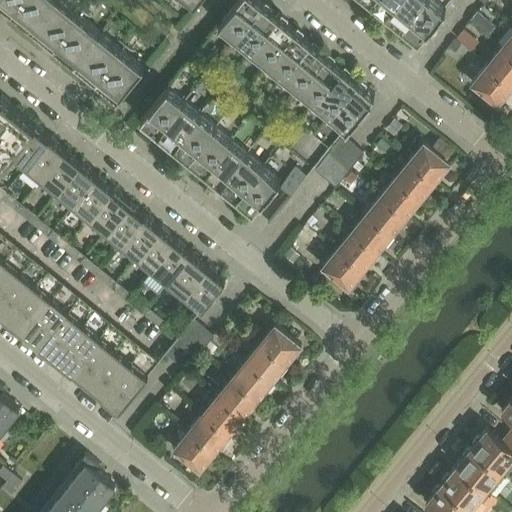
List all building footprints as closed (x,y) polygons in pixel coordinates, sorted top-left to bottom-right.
[(32,28),(55,0),(0,0),(0,2),(8,9),(9,8),(15,12),(15,13),(14,14),(32,28)] [(75,63),(101,30),(64,0),(55,0),(32,28),(51,43),(51,42),(57,47),(56,48),(75,63)] [(263,2),(261,0),(237,0),(231,8),(247,21),(263,2)] [(371,0),(387,13),(397,0),(371,0)] [(410,0),(397,0),(387,13),(403,26),(419,7),(410,0)] [(410,0),(419,7),(435,20),(451,0),(410,0)] [(279,15),(265,3),(263,2),(247,21),(263,34),(279,15)] [(419,7),(403,26),(419,39),(435,20),(419,7)] [(187,64),(186,64),(169,84),(158,98),(174,111),(190,124),(206,137),(222,150),(238,164),(254,177),(270,190),(277,181),(293,194),(359,113),(343,99),(327,86),(311,73),(294,60),(279,47),(263,34),(247,21),(231,8),(220,22),(220,23),(203,43),(204,44),(201,47),(205,50),(208,47),(307,128),(290,148),(191,68),(194,65),(189,61),(187,64)] [(295,28),(280,16),(279,15),(263,34),(279,47),(295,28)] [(311,41),(296,29),(295,28),(279,47),(294,60),(311,41)] [(117,98),(145,64),(144,63),(143,64),(101,30),(75,63),(93,78),(94,77),(99,81),(99,82),(117,98)] [(511,32),(502,45),(511,52),(511,32)] [(327,54),(312,42),(311,41),(294,60),(311,73),(327,54)] [(511,52),(502,45),(488,62),(511,82),(511,52)] [(343,67),(328,55),(327,54),(311,73),(327,86),(343,67)] [(511,86),(511,82),(488,62),(472,81),(499,103),(511,86)] [(359,80),(344,68),(343,67),(327,86),(343,99),(359,80)] [(375,93),(359,80),(343,99),(359,113),(375,93)] [(38,124),(0,93),(0,169),(11,156),(38,124)] [(142,118),(143,119),(158,131),(174,111),(158,98),(142,118)] [(174,111),(158,131),(174,144),(190,124),(174,111)] [(25,167),(51,135),(38,124),(11,156),(25,167)] [(190,124),(174,144),(190,157),(206,137),(190,124)] [(354,142),(344,134),(330,151),(340,159),(354,142)] [(40,180),(67,148),(51,135),(25,167),(40,180)] [(206,137),(190,157),(206,170),(222,150),(206,137)] [(390,144),(382,138),(377,143),(385,150),(390,144)] [(451,161),(425,139),(410,157),(437,179),(451,161)] [(357,160),(364,151),(354,142),(340,159),(350,168),(352,165),(360,171),(364,165),(357,160)] [(56,193),(83,161),(67,148),(40,180),(56,193)] [(222,150),(206,170),(222,183),(238,164),(222,150)] [(316,168),(317,169),(326,176),(340,159),(330,151),(316,168)] [(437,179),(410,157),(395,175),(422,197),(437,179)] [(340,159),(326,176),(336,185),(350,168),(340,159)] [(72,206),(99,174),(83,161),(56,193),(72,206)] [(254,177),(238,164),(222,183),(238,196),(254,177)] [(351,171),(345,178),(351,182),(356,175),(351,171)] [(88,219),(114,186),(99,174),(72,206),(88,219)] [(422,197),(395,175),(381,193),(408,214),(422,197)] [(254,177),(238,196),(254,209),(270,190),(254,177)] [(18,199),(0,184),(0,195),(12,205),(18,199)] [(103,232),(131,200),(114,186),(88,219),(103,232)] [(408,214),(381,193),(367,211),(393,232),(408,214)] [(120,245),(146,213),(131,200),(103,232),(120,245)] [(49,225),(27,207),(22,213),(44,231),(49,225)] [(393,232),(367,211),(352,228),(379,250),(393,232)] [(135,258),(162,225),(146,213),(120,245),(135,258)] [(151,271),(178,238),(162,225),(135,258),(151,271)] [(379,250),(352,228),(338,246),(364,267),(379,250)] [(81,251),(59,233),(53,238),(76,257),(81,251)] [(166,283),(194,251),(178,238),(151,271),(166,283)] [(364,267),(338,246),(323,264),(349,286),(364,267)] [(292,247),(286,254),(294,261),(300,254),(292,247)] [(183,297),(209,264),(194,251),(166,283),(183,297)] [(0,296),(23,269),(7,256),(0,264),(0,296)] [(112,276),(90,258),(85,264),(107,283),(112,276)] [(200,310),(226,278),(209,264),(183,297),(200,310)] [(0,309),(9,318),(38,282),(23,269),(0,296),(0,309)] [(25,330),(54,295),(38,282),(9,318),(25,330)] [(144,302),(122,284),(117,290),(139,308),(144,302)] [(41,343),(70,308),(54,295),(25,330),(41,343)] [(57,356),(86,321),(70,308),(41,343),(57,356)] [(176,328),(153,310),(148,316),(171,334),(176,328)] [(204,325),(194,317),(180,335),(190,343),(204,325)] [(73,369),(102,334),(86,321),(57,356),(73,369)] [(302,343),(276,322),(262,339),(288,361),(302,343)] [(215,334),(204,325),(190,343),(200,351),(215,334)] [(88,382),(117,346),(102,334),(73,369),(88,382)] [(167,351),(167,352),(177,360),(190,343),(180,335),(167,351)] [(288,361),(262,339),(247,358),(273,379),(288,361)] [(190,343),(177,360),(187,368),(200,351),(190,343)] [(104,395),(133,359),(117,346),(88,382),(104,395)] [(273,379),(247,358),(232,376),(258,398),(273,379)] [(136,389),(149,372),(133,359),(104,395),(120,408),(136,389)] [(258,398),(232,376),(218,393),(244,414),(258,398)] [(0,430),(20,405),(2,391),(5,386),(0,381),(0,430)] [(511,415),(511,427),(510,430),(511,431),(511,392),(509,397),(509,400),(502,408),(511,415)] [(244,414),(218,393),(203,411),(230,433),(244,414)] [(230,433),(203,411),(189,429),(215,450),(230,433)] [(473,444),(472,445),(506,473),(511,465),(511,431),(510,430),(503,439),(487,426),(481,434),(478,435),(473,441),(473,444)] [(215,450),(189,429),(174,447),(200,469),(215,450)] [(463,455),(456,464),(490,492),(506,473),(472,445),(471,446),(468,447),(463,453),(463,455)] [(75,474),(44,511),(92,511),(116,482),(98,468),(102,463),(86,451),(71,471),(75,474)] [(23,479),(13,471),(4,464),(0,468),(0,471),(8,478),(3,484),(12,492),(23,479)] [(443,481),(442,482),(476,510),(490,492),(456,464),(450,472),(447,472),(442,478),(443,481)] [(440,511),(473,511),(476,510),(442,482),(440,483),(438,484),(433,490),(433,493),(426,501),(440,511)]
